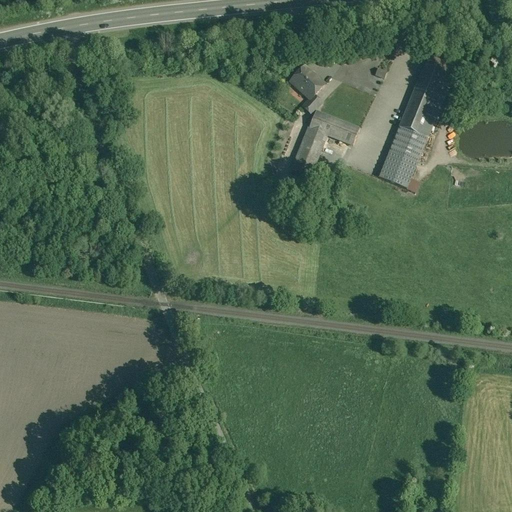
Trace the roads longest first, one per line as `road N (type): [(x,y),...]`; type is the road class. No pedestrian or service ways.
road 1 (unclassified): [(61,28),(164,305),(261,511)]
road 2 (secondary): [(61,28),(296,0)]
